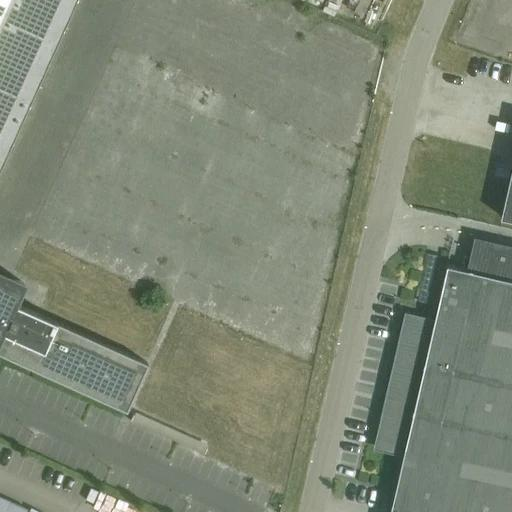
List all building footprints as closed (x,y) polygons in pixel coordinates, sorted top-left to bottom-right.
[(0,164),(74,0),(0,0),(0,354),(124,410),(146,363),(14,303),(23,283),(0,272),(0,164)] [(341,15),(344,0),(332,0),(329,11),(341,15)] [(481,1),(476,17),(488,21),(493,4),(481,1)] [(472,26),(469,44),(489,47),(492,29),(472,26)] [(135,80),(160,92),(169,73),(145,61),(135,80)] [(175,100),(182,77),(170,74),(163,96),(175,100)] [(215,119),(223,95),(201,87),(193,112),(215,119)] [(180,134),(184,125),(133,105),(129,115),(180,134)] [(125,123),(120,133),(170,154),(174,145),(125,123)] [(15,198),(23,172),(12,168),(3,194),(15,198)] [(511,170),(501,217),(511,219),(511,170)] [(316,198),(318,187),(278,176),(275,186),(316,198)] [(405,453),(391,511),(511,511),(511,244),(476,237),(468,269),(448,265),(435,321),(407,314),(377,447),(405,453)] [(107,272),(128,278),(131,268),(110,261),(107,272)] [(229,329),(240,305),(220,296),(209,320),(229,329)] [(250,324),(260,327),(267,306),(258,302),(250,324)] [(283,310),(277,333),(299,338),(304,315),(283,310)]
